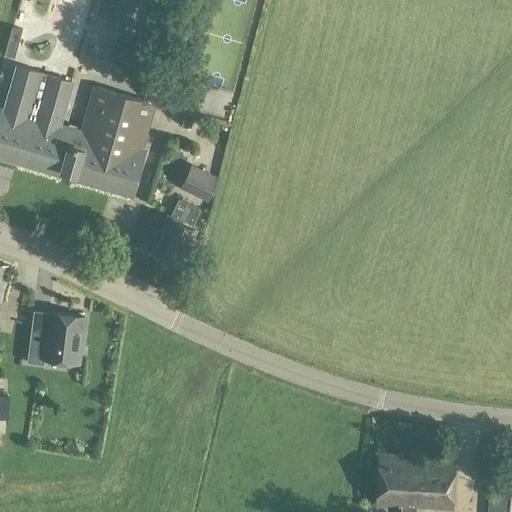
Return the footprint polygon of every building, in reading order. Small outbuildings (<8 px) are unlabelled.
[(12,27),(4,56),(14,58),(22,30),(12,27)] [(5,111),(2,110),(0,116),(0,154),(133,193),(146,150),(143,149),(157,103),(93,85),(80,130),(60,124),(72,83),(18,68),(5,111)] [(138,177),(151,181),(161,146),(148,142),(138,177)] [(192,165),(181,189),(209,201),(220,178),(192,165)] [(168,215),(160,230),(161,231),(154,245),(165,251),(163,255),(179,263),(197,230),(192,228),(202,210),(180,199),(170,216),(168,215)] [(0,263),(0,302),(11,267),(0,263)] [(30,367),(47,368),(48,363),(82,365),(85,318),(49,316),(48,336),(32,335),(30,367)] [(402,506),(401,511),(416,511),(417,507),(452,508),(454,458),(378,455),(376,505),(402,506)] [(511,511),(511,495),(489,495),(487,511),(511,511)]
